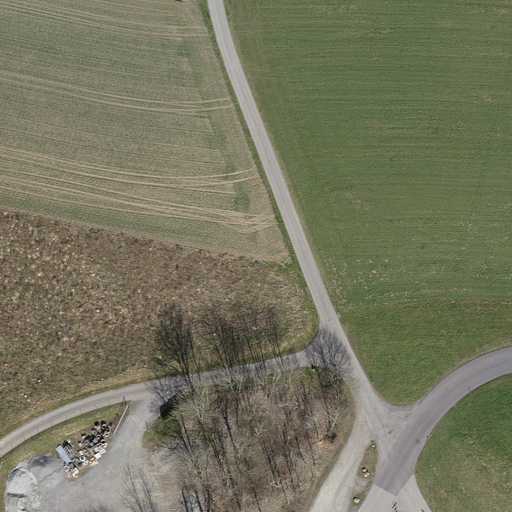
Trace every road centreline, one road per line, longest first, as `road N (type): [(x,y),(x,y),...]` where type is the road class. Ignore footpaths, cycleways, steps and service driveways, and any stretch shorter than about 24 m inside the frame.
road 1 (unclassified): [(404,456),(339,350),(217,0)]
road 2 (track): [(0,450),(86,407),(339,350)]
road 3 (unclassified): [(511,362),(483,370),(446,396),(404,456)]
